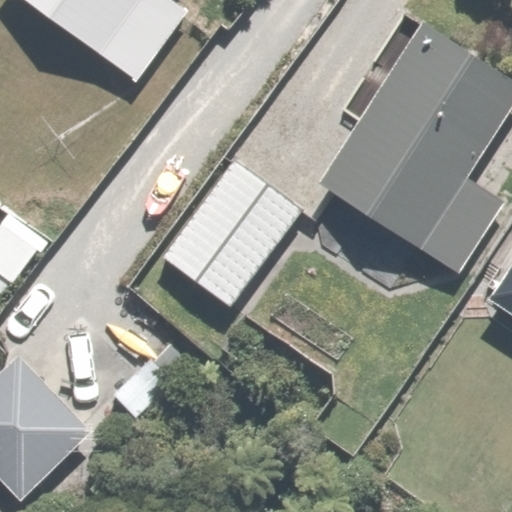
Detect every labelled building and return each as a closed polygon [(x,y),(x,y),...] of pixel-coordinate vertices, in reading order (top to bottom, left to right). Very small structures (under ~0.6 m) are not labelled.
[(25,0),(139,83),(199,1),(197,0),(25,0)] [(511,82),(423,23),(318,181),(456,274),(506,200),(467,174),(511,107),(511,82)] [(307,217),(240,164),(169,255),(236,307),(307,217)] [(0,301),(5,304),(44,245),(5,219),(0,227),(0,301)] [(511,315),(511,264),(489,300),(511,315)] [(205,366),(178,336),(113,397),(140,427),(205,366)] [(0,487),(7,480),(30,499),(103,426),(26,349),(0,374),(0,487)]
